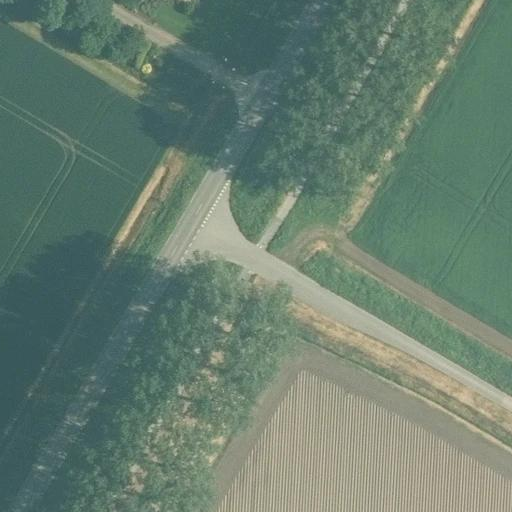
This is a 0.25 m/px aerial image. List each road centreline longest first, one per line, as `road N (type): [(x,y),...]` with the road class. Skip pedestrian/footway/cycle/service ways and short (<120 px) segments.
road 1 (unclassified): [(511,402),(184,228)]
road 2 (tertiary): [(16,511),(184,228)]
road 3 (tertiary): [(184,228),(320,0)]
